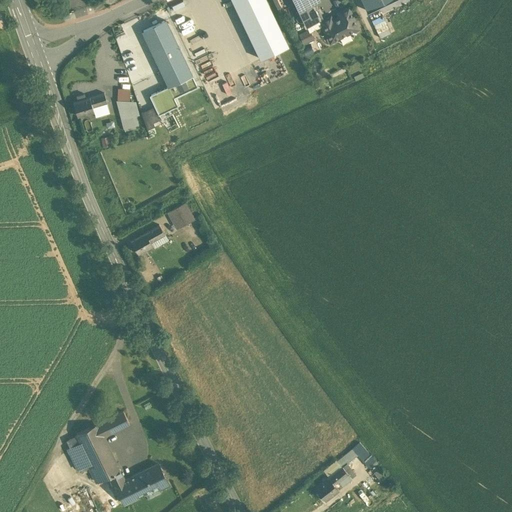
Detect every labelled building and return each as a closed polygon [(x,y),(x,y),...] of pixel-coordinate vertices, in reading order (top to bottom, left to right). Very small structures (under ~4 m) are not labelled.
[(270,0),(232,0),(260,60),(291,46),(270,0)] [(316,0),(295,0),(299,8),(316,0)] [(358,27),(348,8),(339,12),(341,16),(332,20),(330,16),(321,20),(331,40),(358,27)] [(169,87),(194,75),(167,19),(142,31),(169,87)] [(300,31),(303,42),(314,39),(311,28),(300,31)] [(130,89),(118,88),(117,100),(129,100),(130,89)] [(104,93),(90,97),(86,98),(84,94),(77,96),(78,100),(73,102),(78,116),(94,111),(96,117),(110,113),(107,102),(104,93)] [(136,116),(126,119),(129,126),(138,124),(136,116)] [(136,126),(124,129),(126,136),(138,132),(136,126)] [(103,147),(110,145),(109,136),(101,138),(103,147)] [(184,202),(167,211),(177,229),(194,219),(184,202)] [(159,224),(131,240),(138,253),(153,245),(154,247),(167,239),(159,224)] [(123,410),(104,419),(110,433),(130,423),(123,410)] [(110,433),(104,419),(77,433),(81,441),(68,448),(78,469),(89,464),(97,481),(110,475),(123,502),(147,491),(149,495),(160,489),(158,485),(149,490),(141,472),(125,480),(103,436),(110,433)] [(360,442),(338,460),(342,466),(343,467),(347,463),(358,455),(367,465),(374,459),(360,442)] [(374,459),(367,465),(370,470),(378,463),(374,459)] [(158,463),(141,472),(149,490),(158,485),(160,489),(169,484),(158,463)] [(347,463),(343,467),(342,466),(316,487),(325,499),(356,474),(347,463)]
